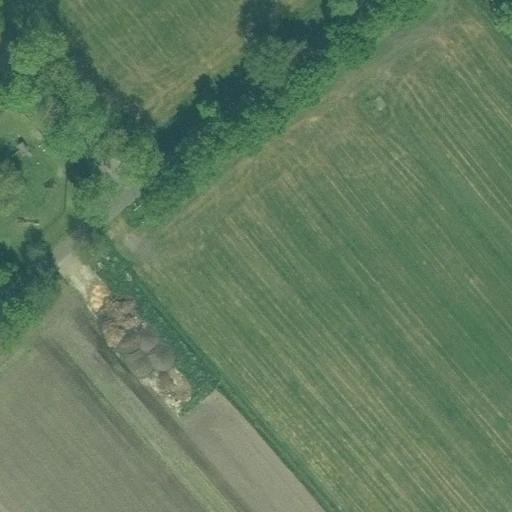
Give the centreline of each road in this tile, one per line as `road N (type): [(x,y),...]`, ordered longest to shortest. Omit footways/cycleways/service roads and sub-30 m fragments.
road 1 (unclassified): [(128,196),(373,0)]
road 2 (unclassified): [(128,196),(0,48)]
road 3 (unclassified): [(0,301),(128,196)]
